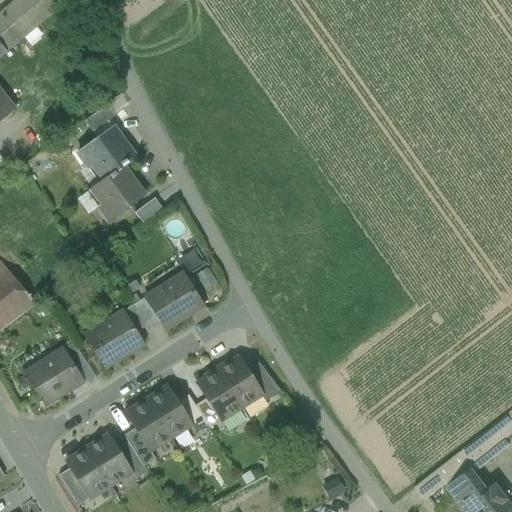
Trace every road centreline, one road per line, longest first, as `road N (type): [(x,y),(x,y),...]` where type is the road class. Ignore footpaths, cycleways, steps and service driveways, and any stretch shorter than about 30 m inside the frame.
road 1 (unclassified): [(246,304),(163,153),(99,0)]
road 2 (residential): [(246,304),(20,444)]
road 3 (unclassified): [(389,511),(246,304)]
